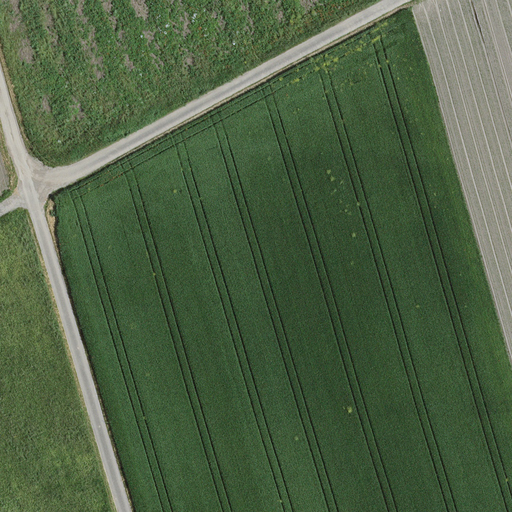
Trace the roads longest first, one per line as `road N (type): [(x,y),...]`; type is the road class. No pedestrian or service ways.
road 1 (track): [(0,210),(399,0)]
road 2 (unclassified): [(0,87),(125,511)]
